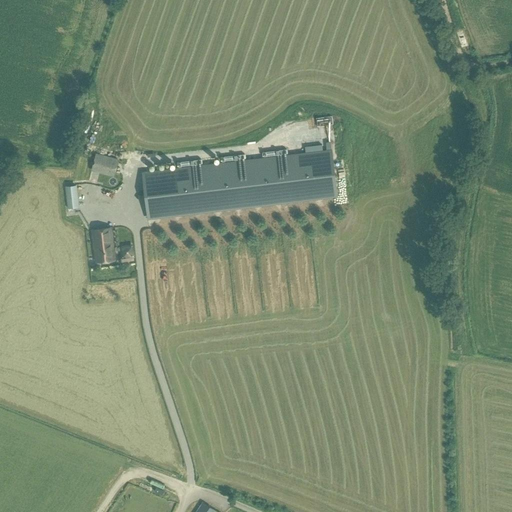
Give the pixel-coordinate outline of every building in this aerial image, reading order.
[(105,92),(103,107),(111,108),(113,94),(105,92)] [(332,149),(142,173),(145,201),(335,177),(332,149)] [(94,159),(93,165),(95,170),(111,174),(116,171),(118,166),(115,161),(99,156),(94,159)] [(63,187),(73,259),(81,258),(72,186),(63,187)] [(106,209),(118,210),(120,197),(108,195),(106,209)] [(111,227),(92,230),(96,262),(115,260),(111,227)] [(132,246),(122,247),(123,257),(133,255),(132,246)] [(93,303),(93,286),(83,286),(83,303),(93,303)] [(218,511),(203,502),(196,511),(218,511)]
